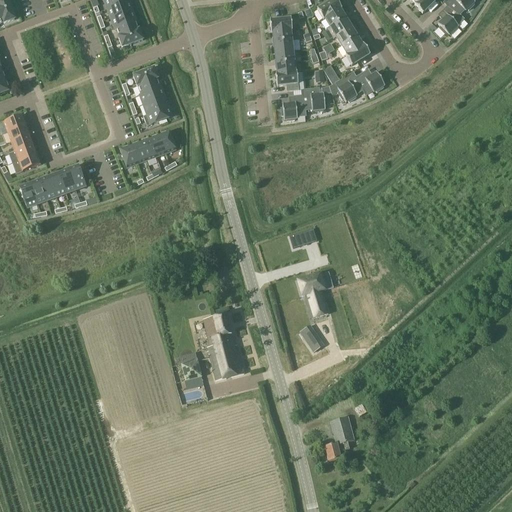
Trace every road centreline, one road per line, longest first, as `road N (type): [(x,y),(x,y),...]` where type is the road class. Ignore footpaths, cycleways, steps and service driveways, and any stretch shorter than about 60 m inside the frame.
road 1 (tertiary): [(312,511),(225,190),(194,40)]
road 2 (residential): [(29,100),(4,33),(42,19),(72,8),(97,75)]
road 3 (residential): [(97,75),(121,140),(95,150),(53,165),(29,100)]
road 4 (residential): [(386,0),(425,43),(425,60),(412,70),(393,64),(353,0)]
